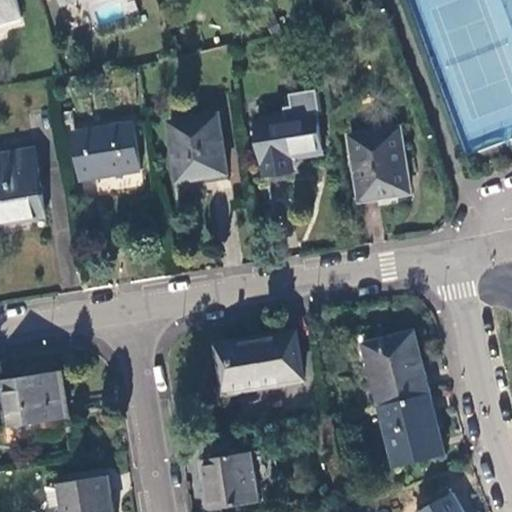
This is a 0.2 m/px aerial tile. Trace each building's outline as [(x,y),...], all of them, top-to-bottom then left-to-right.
[(0,0),(0,20),(23,15),(18,0),(0,0)] [(316,111),(257,121),(266,174),(289,170),(287,158),(323,151),(316,111)] [(219,115),(168,123),(178,182),(228,174),(219,115)] [(134,122),(76,132),(83,178),(141,168),(134,122)] [(399,129),(352,136),(363,200),(410,192),(399,129)] [(0,222),(46,214),(35,149),(0,154),(0,222)] [(362,342),(379,405),(430,392),(421,359),(415,360),(407,330),(362,342)] [(296,332),(220,345),(228,390),(305,379),(296,332)] [(70,417),(62,370),(3,379),(5,396),(9,396),(14,426),(70,417)] [(440,431),(430,392),(379,405),(394,466),(438,455),(433,433),(440,431)] [(260,500),(252,451),(203,458),(211,508),(260,500)] [(115,511),(109,474),(60,482),(65,511),(115,511)] [(423,511),(463,511),(454,495),(423,511)]
